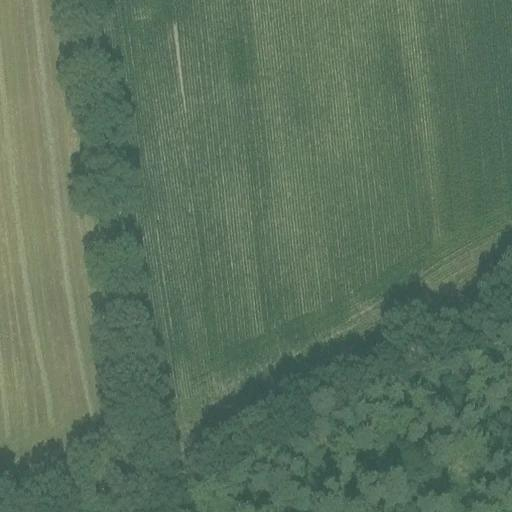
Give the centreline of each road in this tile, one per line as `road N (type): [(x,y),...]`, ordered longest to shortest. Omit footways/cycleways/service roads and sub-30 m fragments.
road 1 (track): [(511,307),(160,480)]
road 2 (track): [(160,480),(0,504)]
